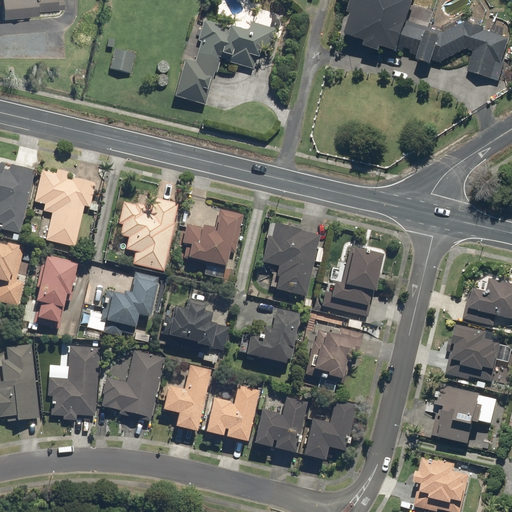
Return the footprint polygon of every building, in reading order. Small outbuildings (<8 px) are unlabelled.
[(62,0),(0,0),(0,11),(0,12),(63,7),(62,0)] [(466,22),(443,33),(408,22),(414,0),(353,0),(342,38),(366,45),(365,50),(431,70),(433,62),(441,65),(469,51),(474,53),(467,74),(498,83),(511,39),(485,31),(486,28),(466,22)] [(184,61),(174,99),(207,108),(220,62),(255,71),(260,52),(270,55),(277,30),(249,23),(247,33),(202,21),(196,42),(200,43),(194,63),(184,61)] [(159,87),(160,88),(161,88),(162,88),(163,88),(164,88),(165,88),(166,87),(167,86),(168,85),(168,84),(169,83),(169,82),(169,81),(168,80),(168,79),(167,78),(166,77),(166,76),(165,76),(165,73),(166,72),(167,72),(168,71),(168,70),(169,69),(169,68),(169,67),(169,66),(169,65),(169,64),(168,63),(167,62),(166,61),(165,60),(164,60),(163,60),(162,60),(161,60),(160,61),(159,61),(158,62),(157,63),(157,64),(156,65),(156,66),(156,67),(156,68),(157,69),(157,70),(158,71),(159,72),(160,76),(159,76),(158,77),(157,77),(156,78),(156,79),(156,80),(155,82),(155,83),(156,84),(156,85),(157,86),(158,87),(159,87)] [(0,230),(0,231),(20,236),(35,171),(7,165),(6,169),(0,167),(0,226),(1,226),(0,230)] [(55,175),(41,171),(33,203),(43,205),(41,213),(50,215),(44,242),(74,249),(84,208),(90,210),(96,184),(67,177),(67,173),(56,171),(55,175)] [(131,266),(163,273),(180,205),(152,198),(149,209),(122,203),(117,226),(121,227),(118,238),(127,240),(124,252),(133,254),(131,266)] [(231,271),(244,216),(219,210),(214,232),(185,225),(181,246),(186,247),(183,261),(231,271)] [(305,298),(320,234),(269,223),(260,264),(277,268),(272,291),(305,298)] [(0,303),(17,308),(23,283),(16,281),(24,250),(5,245),(4,248),(0,246),(0,303)] [(323,292),(320,307),(367,318),(382,255),(349,247),(340,283),(333,281),(330,293),(323,292)] [(26,300),(20,322),(58,331),(66,299),(69,299),(78,263),(45,256),(35,302),(26,300)] [(149,320),(158,278),(135,273),(129,297),(105,292),(98,323),(103,324),(101,336),(119,340),(120,335),(133,338),(138,318),(149,320)] [(469,289),(462,320),(493,327),(496,317),(511,321),(511,284),(489,279),(486,292),(469,289)] [(201,361),(221,366),(230,328),(211,323),(213,314),(204,312),(205,304),(187,300),(185,310),(174,308),(171,319),(163,318),(159,336),(174,340),(174,343),(203,350),(201,361)] [(285,371),(298,314),(273,309),(269,329),(261,327),(259,337),(248,334),(243,356),(260,360),(258,365),(285,371)] [(502,335),(455,324),(451,339),(449,339),(446,352),(450,353),(445,375),(470,380),(470,378),(491,382),(496,360),(509,363),(511,349),(511,347),(500,345),(502,335)] [(314,330),(303,375),(338,384),(343,362),(348,363),(350,354),(357,356),(362,335),(338,329),(336,335),(314,330)] [(39,420),(31,345),(5,348),(6,360),(0,361),(2,383),(0,383),(0,419),(6,419),(6,424),(39,420)] [(95,418),(100,349),(68,347),(66,380),(48,379),(46,398),(51,398),(49,417),(62,418),(62,421),(75,422),(76,416),(95,418)] [(117,415),(148,422),(164,358),(133,351),(125,383),(105,379),(98,407),(118,412),(117,415)] [(172,428),(194,433),(209,371),(188,366),(182,390),(166,386),(160,411),(176,415),(172,428)] [(497,400),(439,385),(435,405),(428,403),(426,412),(436,414),(430,437),(468,446),(474,422),(490,426),(497,400)] [(210,398),(202,433),(244,443),(257,391),(236,386),(232,403),(210,398)] [(259,410),(251,445),(293,455),(305,403),(284,398),(280,415),(259,410)] [(310,420),(301,457),(322,462),(326,448),(343,453),(355,406),(333,401),(327,424),(310,420)] [(455,465),(422,457),(418,473),(415,472),(413,483),(418,484),(413,507),(435,511),(437,511),(438,510),(447,511),(460,511),(469,475),(454,471),(455,465)]
